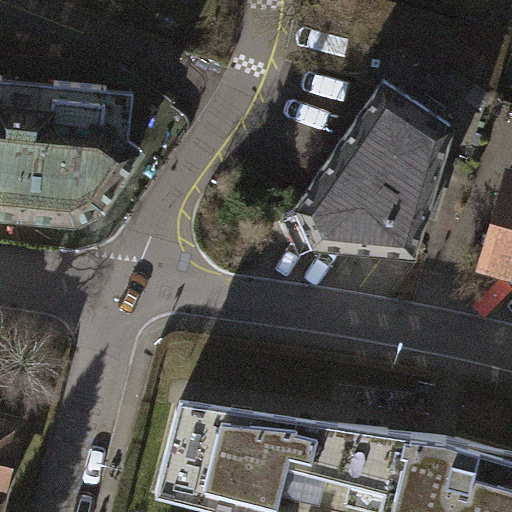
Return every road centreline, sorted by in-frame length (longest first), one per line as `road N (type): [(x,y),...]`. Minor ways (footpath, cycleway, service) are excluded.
road 1 (residential): [(126,283),(393,328),(511,358)]
road 2 (residential): [(268,0),(250,68),(126,283)]
road 3 (residential): [(126,283),(66,511)]
road 4 (residential): [(0,267),(126,283)]
